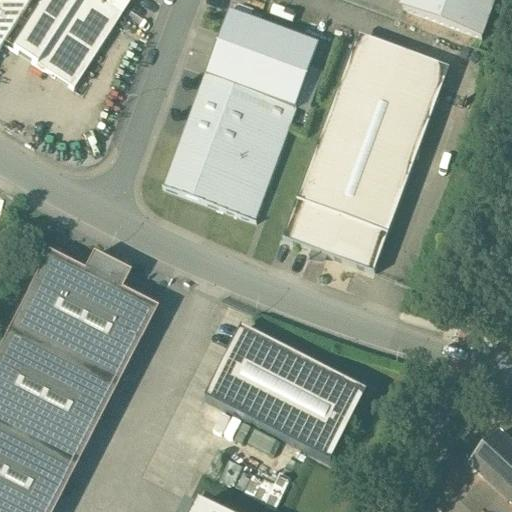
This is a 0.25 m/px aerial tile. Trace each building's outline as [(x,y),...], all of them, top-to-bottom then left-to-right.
[(0,0),(0,50),(32,0),(0,0)] [(91,0),(44,0),(10,54),(71,93),(119,18),(91,0)] [(91,0),(119,18),(130,0),(129,0),(91,0)] [(495,0),(404,0),(401,11),(479,42),(495,0)] [(320,49),(229,16),(206,80),(296,113),(320,49)] [(448,71),(357,38),(282,242),(374,275),(448,71)] [(296,113),(206,80),(164,193),(255,226),(296,113)] [(51,511),(154,314),(43,258),(0,343),(0,511),(51,511)] [(367,396),(240,332),(204,403),(330,467),(367,396)] [(511,446),(498,433),(467,465),(511,506),(511,446)]
